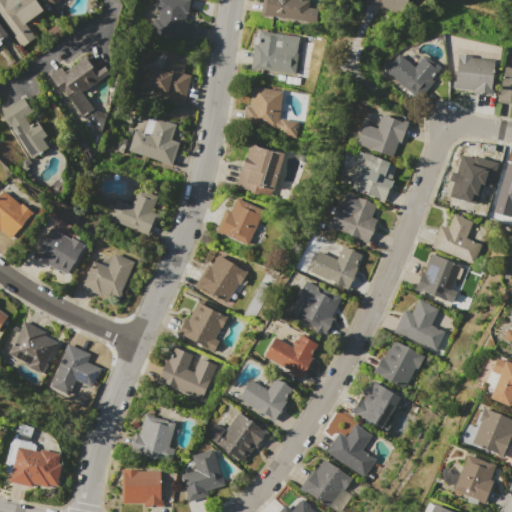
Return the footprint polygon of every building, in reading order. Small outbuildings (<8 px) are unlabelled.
[(0,17),(0,0),(31,0),(40,12),(11,33),(0,17)] [(150,35),(152,0),(194,0),(191,39),(150,35)] [(260,15),(261,0),(303,0),(301,20),(260,15)] [(369,0),(407,0),(401,14),(369,0)] [(249,70),(254,32),(298,37),(294,75),(249,70)] [(382,73),(404,43),(438,68),(416,98),(382,73)] [(456,52),(493,55),(490,89),(453,86),(456,52)] [(48,76),(80,54),(97,79),(78,92),(91,109),(81,116),(68,99),(66,101),(48,76)] [(164,54),(184,59),(180,74),(189,77),(181,107),(161,101),(163,94),(137,86),(143,67),(160,72),(164,54)] [(502,65),(511,66),(511,101),(497,99),(502,65)] [(242,125),(247,88),(282,93),(278,130),(242,125)] [(29,159),(1,112),(22,99),(30,113),(23,117),(29,128),(36,123),(50,147),(29,159)] [(355,144),(361,123),(376,128),(380,113),(404,121),(393,156),(355,144)] [(169,141),(178,145),(169,168),(126,151),(135,128),(150,134),(155,120),(174,126),(169,141)] [(234,189),(248,146),(282,158),(267,201),(234,189)] [(449,191),(462,152),(496,163),(490,182),(476,178),(470,198),(449,191)] [(349,186),(361,153),(397,166),(385,200),(349,186)] [(511,192),(498,188),(506,160),(511,161),(511,192)] [(0,234),(0,191),(1,190),(30,214),(7,241),(0,234)] [(136,192),(154,200),(147,216),(156,220),(146,239),(106,219),(115,200),(129,207),(136,192)] [(326,227),(339,192),(379,207),(366,242),(326,227)] [(245,250),(214,236),(231,200),(262,214),(245,250)] [(431,245),(440,222),(448,225),(453,211),(472,218),(466,234),(480,240),(472,261),(431,245)] [(29,259),(46,228),(79,245),(63,276),(29,259)] [(308,273),(322,239),(360,254),(346,288),(308,273)] [(430,252),(460,265),(451,286),(456,288),(450,301),(416,286),(430,252)] [(78,290),(91,263),(103,269),(109,257),(131,268),(113,306),(78,290)] [(196,289),(215,260),(244,279),(224,308),(196,289)] [(294,320),(310,286),(340,300),(324,334),(294,320)] [(392,331),(403,307),(411,310),(417,298),(437,307),(430,321),(444,328),(434,350),(392,331)] [(175,337),(193,306),(223,323),(212,341),(217,344),(210,357),(175,337)] [(38,376),(4,357),(23,324),(56,343),(38,376)] [(511,341),(502,338),(506,326),(511,328),(511,325),(511,341)] [(263,359),(275,339),(291,349),(297,338),(316,348),(299,379),(263,359)] [(373,371),(391,339),(421,356),(403,388),(373,371)] [(42,393),(63,348),(100,365),(79,410),(42,393)] [(171,351),(189,359),(184,371),(202,379),(193,402),(156,386),(171,351)] [(511,407),(488,398),(502,361),(511,365),(511,407)] [(350,411),(370,379),(397,397),(377,429),(350,411)] [(237,399),(249,380),(266,391),(273,380),(290,391),(271,421),(237,399)] [(469,442),(483,408),(511,419),(511,431),(503,456),(469,442)] [(211,442),(233,411),(264,433),(242,464),(211,442)] [(142,416),(173,424),(163,462),(132,454),(142,416)] [(324,451),(337,431),(345,436),(353,423),(370,434),(362,448),(375,456),(363,476),(324,451)] [(5,483),(13,449),(58,460),(50,494),(5,483)] [(185,501),(178,475),(194,470),(190,457),(210,451),(222,491),(185,501)] [(465,453),(496,465),(483,500),(452,488),(465,453)] [(333,511),(299,487),(319,458),(348,479),(341,488),(349,493),(335,511),(333,511)] [(119,506),(120,473),(158,473),(157,506),(119,506)] [(274,511),(284,502),(289,507),(297,498),(312,511),(274,511)] [(452,511),(432,503),(428,511),(452,511)]
